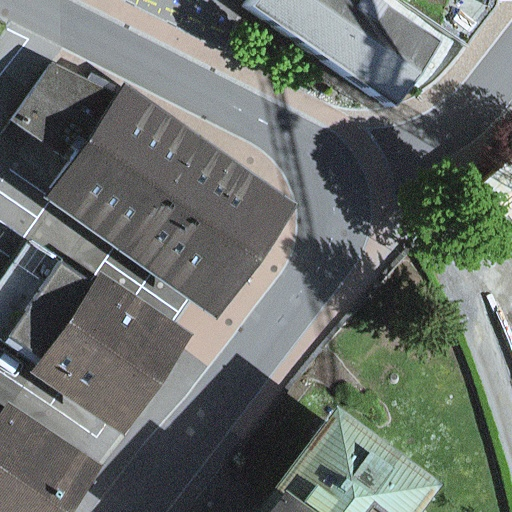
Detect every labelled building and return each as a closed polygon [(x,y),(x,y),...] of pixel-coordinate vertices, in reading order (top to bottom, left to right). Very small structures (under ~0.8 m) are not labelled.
[(427,41),(367,0),(244,0),(241,5),(383,104),(427,41)] [(38,196),(119,254),(199,143),(119,86),(107,102),(51,61),(7,122),(62,161),(38,196)] [(289,207),(199,143),(119,254),(208,319),(289,207)] [(179,341),(30,240),(0,282),(0,358),(114,436),(179,341)] [(58,511),(89,469),(18,418),(0,443),(0,511),(58,511)] [(412,511),(426,494),(327,420),(251,511),(412,511)]
